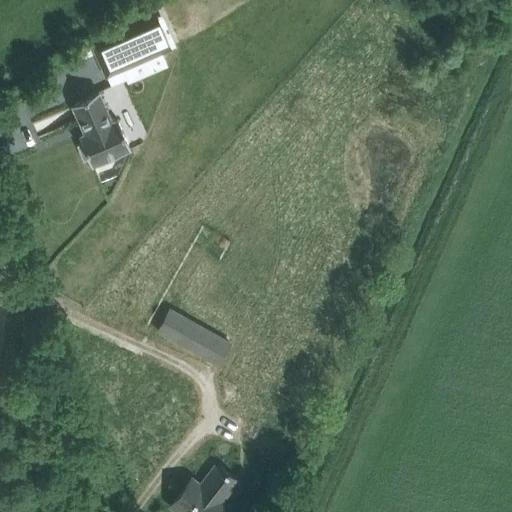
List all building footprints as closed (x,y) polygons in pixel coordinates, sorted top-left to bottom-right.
[(156,17),(92,45),(107,78),(170,50),(156,17)] [(112,120),(99,90),(71,102),(84,132),(79,134),(82,142),(78,144),(84,158),(88,156),(92,164),(130,147),(117,117),(112,120)] [(65,107),(31,120),(40,143),(74,129),(65,107)] [(297,433),(412,136),(349,111),(234,409),(297,433)] [(222,148),(183,238),(255,269),(293,178),(222,148)] [(172,336),(183,315),(169,307),(158,328),(172,336)] [(215,333),(203,354),(217,362),(229,341),(215,333)] [(286,447),(280,459),(295,466),(300,454),(286,447)] [(190,480),(171,504),(180,511),(224,511),(228,507),(218,499),(235,477),(217,464),(199,487),(190,480)]
